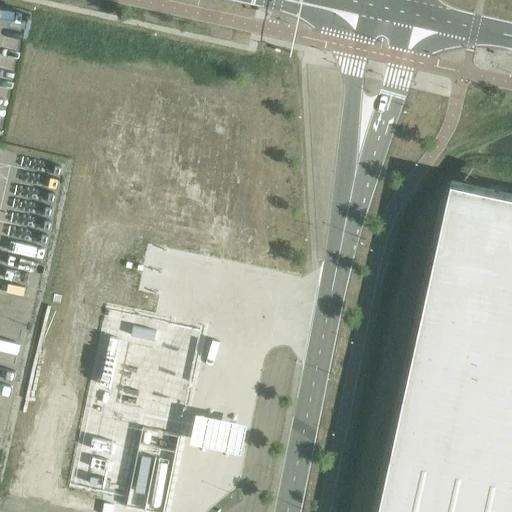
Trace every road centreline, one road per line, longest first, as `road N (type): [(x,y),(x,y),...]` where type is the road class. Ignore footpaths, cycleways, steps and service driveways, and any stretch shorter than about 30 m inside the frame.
road 1 (unclassified): [(289,511),(390,10)]
road 2 (primary): [(390,10),(511,36)]
